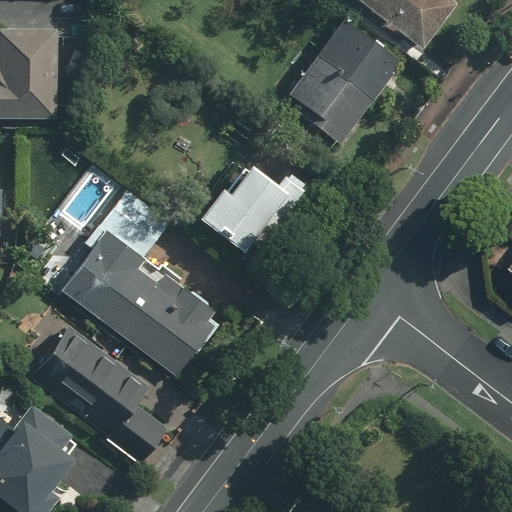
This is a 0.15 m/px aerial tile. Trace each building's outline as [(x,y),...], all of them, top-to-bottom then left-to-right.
[(366,0),(424,45),(458,1),(457,0),(366,0)] [(405,57),(347,17),(291,97),(349,138),(405,57)] [(0,116),(59,117),(59,28),(1,28),(1,67),(0,67),(0,116)] [(293,189),(253,157),(206,215),(246,247),(293,189)] [(216,322),(208,316),(215,306),(167,271),(160,280),(135,262),(142,252),(108,227),(101,237),(63,288),(178,373),(216,322)] [(166,425),(138,403),(152,385),(71,323),(31,374),(112,437),(113,434),(141,456),(166,425)] [(73,431),(34,402),(0,447),(0,491),(27,511),(48,511),(63,492),(54,485),(78,453),(64,442),(73,431)]
